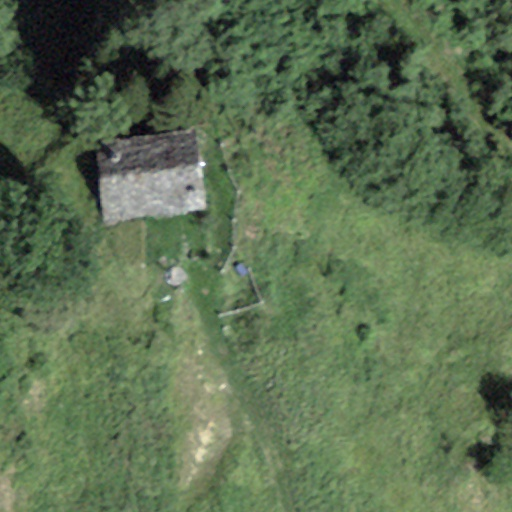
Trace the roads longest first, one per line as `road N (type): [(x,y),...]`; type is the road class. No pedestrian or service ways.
road 1 (track): [(303,511),(259,402),(208,311)]
road 2 (track): [(259,402),(201,511)]
